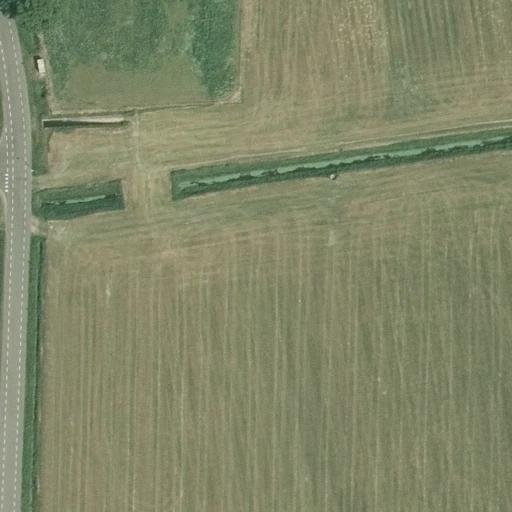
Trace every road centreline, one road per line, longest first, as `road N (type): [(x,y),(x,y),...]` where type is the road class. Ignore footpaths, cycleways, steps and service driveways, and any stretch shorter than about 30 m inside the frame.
road 1 (unclassified): [(8,511),(18,174)]
road 2 (unclassified): [(18,174),(0,10)]
